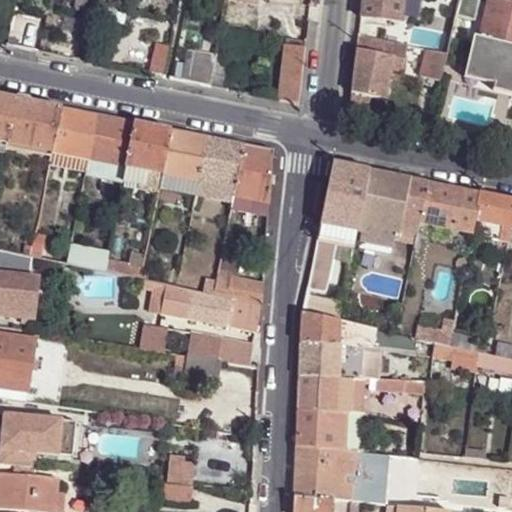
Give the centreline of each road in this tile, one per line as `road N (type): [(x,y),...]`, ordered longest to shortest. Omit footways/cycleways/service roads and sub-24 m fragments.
road 1 (residential): [(306,132),(284,314),(274,511)]
road 2 (residential): [(0,70),(306,132)]
road 3 (residential): [(306,132),(511,175)]
road 4 (residential): [(337,0),(325,107),(306,132)]
